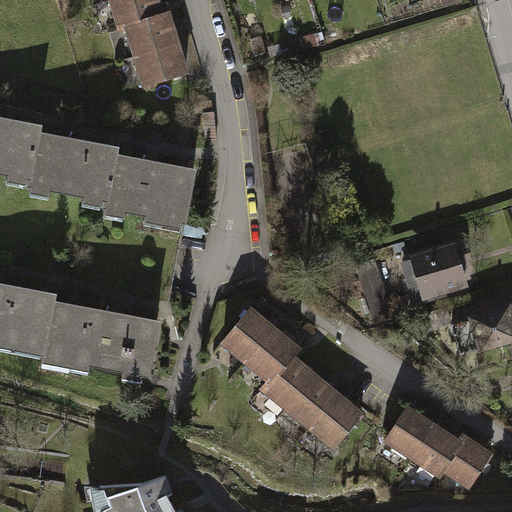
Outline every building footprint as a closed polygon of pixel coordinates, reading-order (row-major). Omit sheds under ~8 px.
[(156,14),(152,0),(107,0),(115,26),(123,23),(156,14)] [(123,23),(132,54),(171,42),(162,12),(156,14),(123,23)] [(180,70),(171,42),(132,54),(140,82),(180,70)] [(212,113),(202,114),(205,140),(215,139),(212,113)] [(0,169),(27,175),(36,132),(37,124),(0,116),(0,169)] [(25,184),(105,199),(114,155),(116,147),(36,132),(27,175),(25,184)] [(193,171),(114,155),(105,199),(104,206),(183,221),(193,171)] [(368,232),(348,237),(352,250),(371,245),(368,232)] [(450,247),(402,261),(413,301),(461,288),(450,247)] [(373,261),(355,266),(371,321),(389,316),(373,261)] [(0,338),(44,345),(51,300),(53,292),(0,282),(0,338)] [(160,318),(51,300),(44,345),(42,354),(151,372),(160,318)] [(484,313),(450,323),(459,355),(511,339),(511,345),(510,346),(511,352),(511,321),(511,322),(507,306),(492,310),(489,302),(482,304),(484,313)] [(221,341),(245,361),(272,328),(248,308),(221,341)] [(446,308),(412,317),(415,330),(427,326),(428,330),(443,326),(442,322),(449,320),(446,308)] [(245,361),(268,380),(289,355),(296,347),(272,328),(245,361)] [(262,388),(286,407),(313,374),(289,355),(268,380),(262,388)] [(286,407),(309,426),(335,393),(313,374),(286,407)] [(360,413),(335,393),(309,426),(333,445),(360,413)] [(384,441),(412,458),(433,425),(405,408),(384,441)] [(458,441),(433,425),(412,458),(438,474),(442,468),(458,441)] [(463,433),(458,441),(442,468),(469,485),(490,450),(463,433)] [(96,511),(175,511),(168,498),(172,490),(167,476),(143,482),(98,486),(100,498),(90,498),(96,511)]
